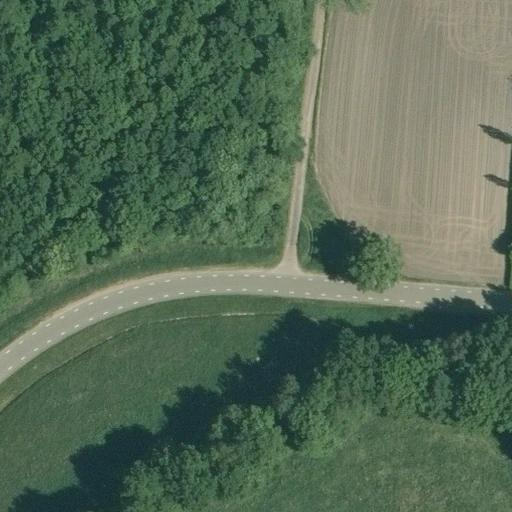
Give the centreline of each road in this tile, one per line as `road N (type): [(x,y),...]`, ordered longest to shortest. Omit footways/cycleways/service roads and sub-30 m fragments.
road 1 (tertiary): [(0,368),(83,315),(180,286),(246,283),(511,302)]
road 2 (track): [(286,285),(321,0)]
